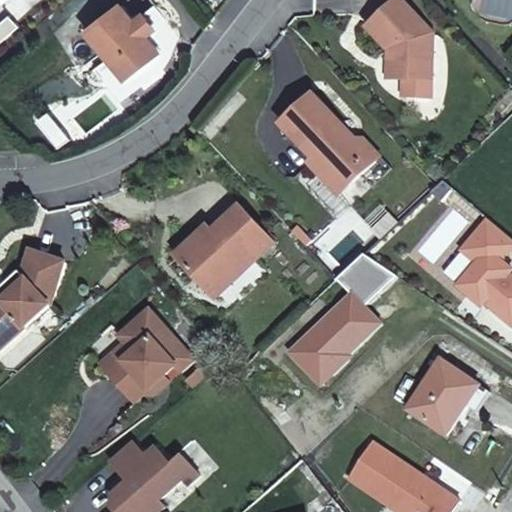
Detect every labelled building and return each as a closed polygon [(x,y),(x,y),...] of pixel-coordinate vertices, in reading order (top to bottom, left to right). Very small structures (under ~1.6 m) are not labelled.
[(403,0),(400,0),(370,29),(392,51),(402,62),(401,80),(434,81),(436,35),(403,0)] [(123,5),(89,31),(126,79),(160,52),(148,35),(156,29),(145,14),(136,21),(123,5)] [(402,62),(392,51),(391,80),(401,80),(402,62)] [(316,96),(284,126),(316,160),(311,164),(326,180),(336,171),(351,187),(382,158),(366,141),(358,140),(355,138),(352,140),(348,136),(351,133),(316,96)] [(336,171),(326,180),(341,196),(351,187),(336,171)] [(214,226),(181,255),(210,289),(242,261),(250,271),(280,245),(247,207),(218,232),(214,226)] [(477,264),(458,287),(482,307),(485,303),(511,325),(511,278),(508,275),(502,269),(505,266),(501,262),(511,248),(511,240),(488,220),(462,252),(477,264)] [(295,233),(309,248),(315,242),(301,228),(295,233)] [(2,298),(8,305),(0,311),(0,351),(53,304),(67,262),(34,251),(26,276),(2,298)] [(366,258),(339,283),(353,298),(293,357),(308,373),(318,363),(334,379),(349,364),(347,361),(383,327),(367,311),(399,280),(366,258)] [(242,261),(210,289),(218,299),(250,271),(242,261)] [(511,271),(505,266),(502,269),(508,275),(511,271)] [(0,291),(0,295),(2,298),(26,276),(22,272),(0,291)] [(0,311),(8,305),(2,298),(0,299),(0,311)] [(116,380),(136,403),(144,396),(165,377),(176,367),(181,372),(194,361),(151,312),(122,338),(128,345),(136,355),(126,363),(130,367),(116,380)] [(128,345),(104,366),(116,380),(130,367),(126,363),(136,355),(128,345)] [(318,363),(308,373),(323,389),(334,379),(318,363)] [(443,363),(410,413),(450,438),(468,409),(470,407),(467,406),(479,386),(443,363)] [(169,382),(165,377),(144,396),(154,395),(169,382)] [(477,415),(491,394),(479,386),(467,406),(470,407),(468,409),(477,415)] [(158,448),(148,457),(134,442),(112,462),(122,474),(129,467),(136,475),(119,491),(114,510),(116,511),(160,511),(165,507),(160,501),(184,480),(189,486),(201,476),(183,456),(173,465),(158,448)] [(373,443),(349,480),(385,504),(387,501),(403,511),(420,511),(421,511),(422,511),(455,511),(461,503),(373,443)]
